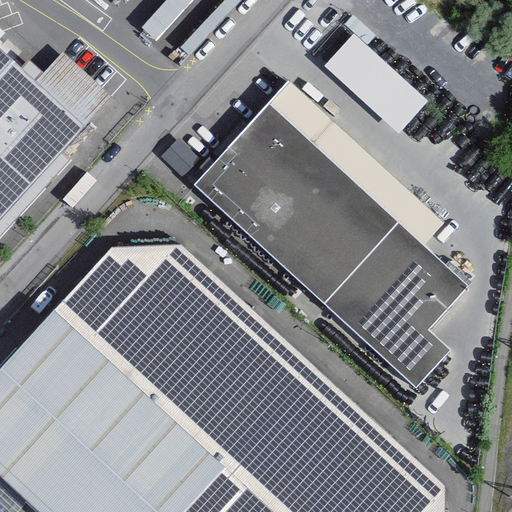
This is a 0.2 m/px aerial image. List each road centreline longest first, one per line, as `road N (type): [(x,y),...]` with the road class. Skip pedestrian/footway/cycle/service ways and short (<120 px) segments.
road 1 (residential): [(0,310),(278,0)]
road 2 (unknown): [(182,109),(161,67),(52,0)]
